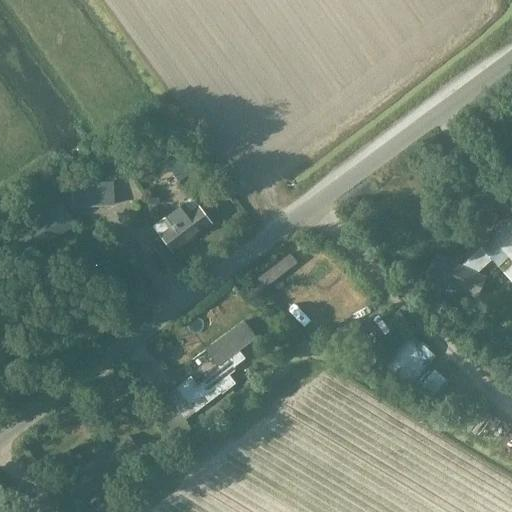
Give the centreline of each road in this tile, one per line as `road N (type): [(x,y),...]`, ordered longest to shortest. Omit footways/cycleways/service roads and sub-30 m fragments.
road 1 (unclassified): [(0,436),(511,52)]
road 2 (track): [(511,410),(302,205)]
